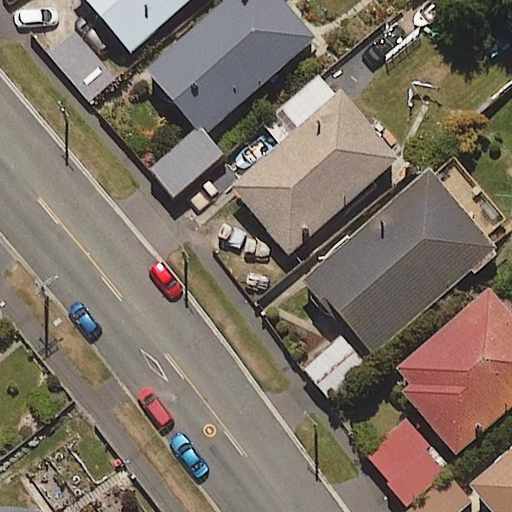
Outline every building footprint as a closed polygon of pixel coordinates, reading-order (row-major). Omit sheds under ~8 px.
[(197,0),(81,0),(130,57),(197,0)] [(314,47),(274,0),(235,0),(145,77),(201,143),(314,47)] [(116,81),(74,34),(50,55),(93,102),(116,81)] [(397,166),(319,79),(276,116),(296,138),(232,194),(290,260),(397,166)] [(201,147),(195,139),(154,172),(176,200),(223,162),(207,142),(201,147)] [(507,225),(451,161),(304,287),(371,365),(497,256),(486,243),(507,225)] [(511,322),(490,297),(389,384),(455,461),(511,412),(511,322)] [(464,511),(473,505),(407,425),(367,457),(411,511),(464,511)] [(511,511),(511,458),(467,497),(479,511),(511,511)]
